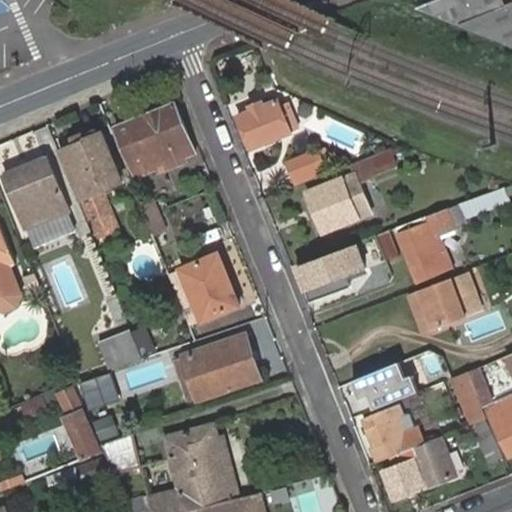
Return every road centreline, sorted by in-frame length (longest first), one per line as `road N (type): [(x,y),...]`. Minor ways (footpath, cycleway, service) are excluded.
road 1 (residential): [(370,511),(177,35)]
road 2 (primary): [(0,107),(177,35)]
